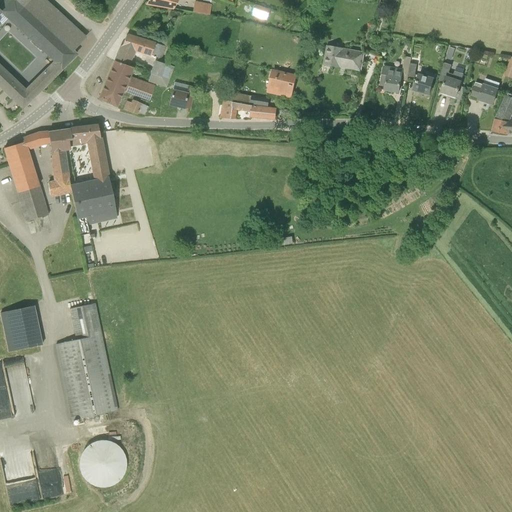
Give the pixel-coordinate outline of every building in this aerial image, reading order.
[(75,54),(72,51),(85,38),(73,27),(71,29),(46,6),(40,0),(0,0),(0,86),(22,108),(34,96),(76,54),(75,54)] [(148,0),(146,4),(173,9),(177,0),(148,0)] [(194,1),(192,12),(209,15),(211,4),(194,1)] [(264,8),(261,19),(267,21),(270,10),(264,8)] [(161,60),(165,48),(157,45),(155,44),(127,35),(114,62),(133,69),(129,67),(135,52),(151,57),(161,60)] [(412,46),(413,42),(410,39),(406,40),(405,44),(408,47),(412,46)] [(361,68),(364,53),(327,46),(324,64),(340,67),(340,64),(361,68)] [(161,80),(166,65),(155,61),(150,75),(161,80)] [(116,107),(133,69),(114,62),(98,99),(116,107)] [(456,97),(458,91),(461,82),(452,79),(454,75),(449,73),(451,65),(444,63),(439,80),(444,82),(441,92),(456,97)] [(410,64),(408,76),(415,78),(415,75),(417,65),(416,65),(411,64),(410,64)] [(166,88),(173,67),(166,65),(161,80),(150,75),(148,82),(166,88)] [(398,93),(401,76),(402,69),(384,66),(380,86),(385,86),(385,90),(398,93)] [(291,99),(297,76),(272,70),(267,93),(291,99)] [(433,80),(415,75),(415,78),(408,76),(407,81),(416,83),(413,90),(429,95),(433,80)] [(148,100),(154,86),(131,77),(125,92),(148,100)] [(492,104),(497,90),(499,84),(485,79),(483,85),(476,83),(472,96),(479,98),(478,100),(492,104)] [(188,86),(175,83),(173,90),(172,90),(169,105),(183,109),(184,107),(190,109),(195,88),(188,86)] [(231,93),(230,101),(246,104),(247,95),(231,93)] [(276,109),(268,108),(252,106),(253,96),(252,95),(251,96),(247,95),(246,104),(230,101),(222,100),(221,117),(227,118),(236,118),(237,109),(251,112),(250,117),(275,119),(276,109)] [(511,120),(509,120),(511,113),(511,96),(508,95),(507,97),(507,96),(497,118),(495,119),(492,132),(506,135),(507,133),(511,133),(511,120)] [(253,96),(252,106),(268,108),(269,98),(253,96)] [(124,110),(141,117),(145,106),(133,101),(131,105),(127,104),(124,110)] [(71,187),(71,192),(77,218),(85,216),(88,225),(117,218),(97,125),(67,130),(69,146),(80,144),(88,143),(95,181),(71,187)] [(70,149),(69,146),(67,130),(47,133),(39,133),(23,139),(24,141),(23,141),(23,142),(26,150),(27,150),(40,145),(50,143),(51,156),(50,156),(53,175),(54,175),(55,181),(48,183),(50,196),(71,192),(71,187),(68,174),(65,150),(70,149)] [(4,148),(18,193),(38,186),(27,150),(26,150),(23,142),(4,148)] [(0,309),(9,351),(43,344),(35,302),(0,309)] [(116,411),(94,304),(69,309),(76,340),(56,344),(72,421),(116,411)] [(26,361),(17,362),(17,382),(27,382),(26,361)] [(112,489),(131,451),(95,433),(76,471),(112,489)]
